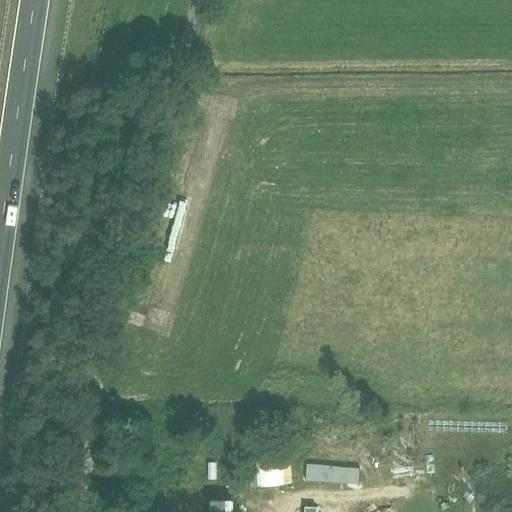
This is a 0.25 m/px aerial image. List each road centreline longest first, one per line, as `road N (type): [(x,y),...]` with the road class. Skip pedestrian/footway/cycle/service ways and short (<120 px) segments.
road 1 (unclassified): [(81,511),(111,302),(197,0)]
road 2 (motorway): [(0,249),(35,0)]
